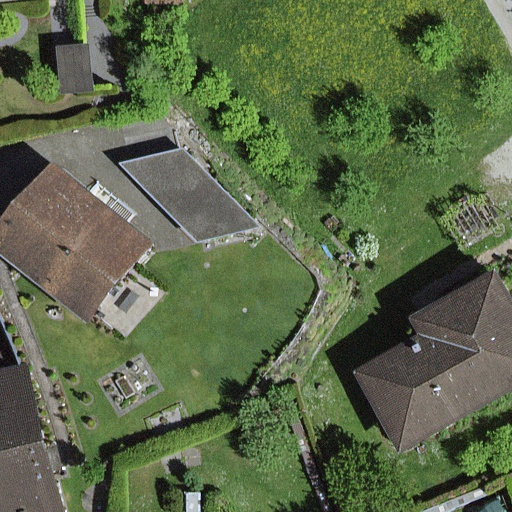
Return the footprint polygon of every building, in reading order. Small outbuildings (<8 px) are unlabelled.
[(89,44),(56,47),(61,95),(94,92),(89,44)] [(180,45),(156,47),(159,73),(183,71),(180,45)] [(184,149),(120,164),(196,243),(261,229),(184,149)] [(155,245),(53,163),(0,228),(0,253),(89,326),(155,245)] [(511,394),(511,294),(498,269),(410,318),(421,337),(356,373),(402,455),(511,394)] [(50,447),(28,364),(0,371),(0,511),(68,511),(57,471),(63,469),(57,445),(50,447)]
